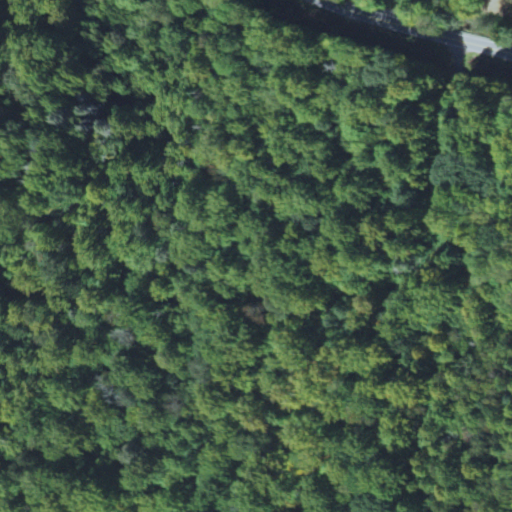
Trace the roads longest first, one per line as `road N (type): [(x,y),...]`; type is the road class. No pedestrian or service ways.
road 1 (track): [(457,38),(447,233),(428,275),(329,313),(282,378),(149,511)]
road 2 (residential): [(325,0),(511,52)]
